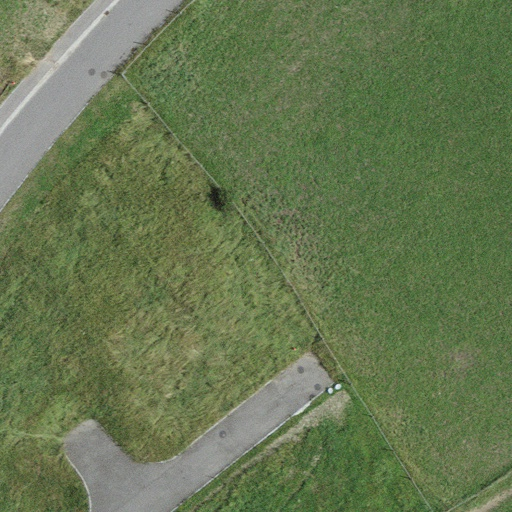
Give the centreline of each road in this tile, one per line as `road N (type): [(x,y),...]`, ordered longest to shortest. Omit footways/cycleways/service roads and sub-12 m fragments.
road 1 (residential): [(0,175),(159,0)]
road 2 (residential): [(135,511),(318,371)]
